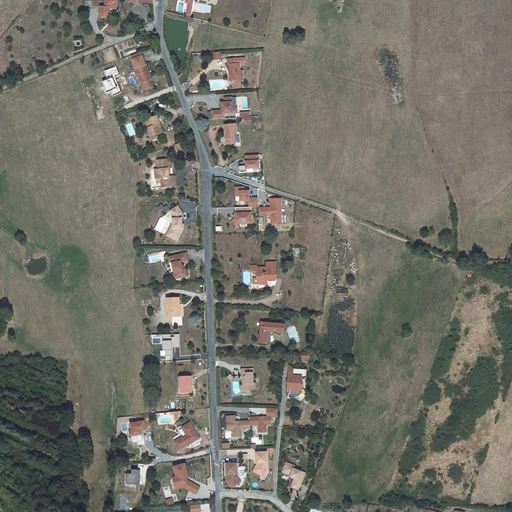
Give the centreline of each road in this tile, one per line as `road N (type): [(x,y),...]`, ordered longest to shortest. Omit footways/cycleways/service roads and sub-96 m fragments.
road 1 (unclassified): [(162,0),(160,37),(204,171),(217,511)]
road 2 (track): [(511,265),(475,266),(426,253),(263,187)]
